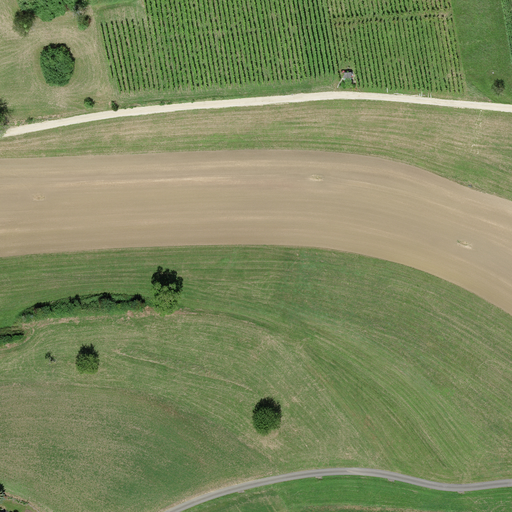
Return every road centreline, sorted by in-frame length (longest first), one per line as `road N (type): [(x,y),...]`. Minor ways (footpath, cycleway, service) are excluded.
road 1 (track): [(511,109),(352,95),(108,115),(0,134)]
road 2 (track): [(171,511),(237,488),(328,472),(441,487),(511,483)]
